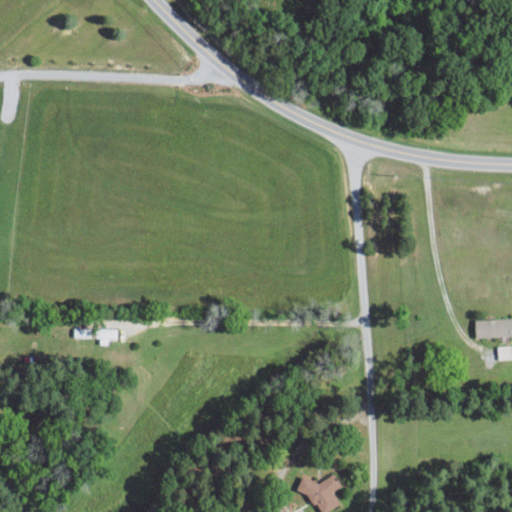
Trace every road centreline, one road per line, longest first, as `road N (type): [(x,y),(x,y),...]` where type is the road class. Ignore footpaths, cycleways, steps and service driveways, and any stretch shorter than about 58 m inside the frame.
road 1 (residential): [(511,161),(350,142),(224,65),(154,0)]
road 2 (residential): [(350,142),(361,371),(355,511)]
